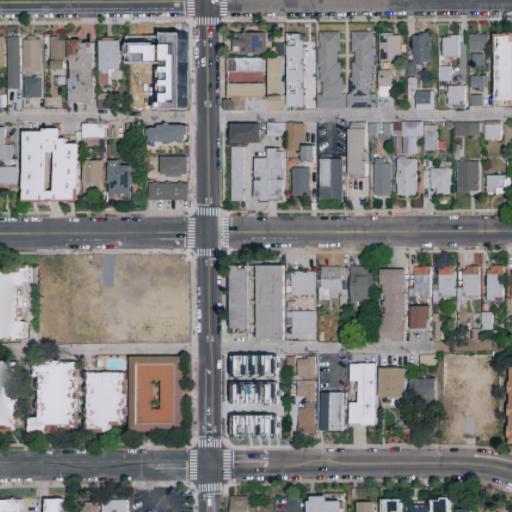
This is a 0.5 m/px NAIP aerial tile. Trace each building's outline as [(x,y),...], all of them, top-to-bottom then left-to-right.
[(376,109),(350,109),(351,32),(373,32),(373,90),(376,90),(376,109)] [(235,54),(235,33),(266,33),(266,54),(235,54)] [(319,109),(318,33),(342,33),(342,109),(319,109)] [(400,62),(380,62),(380,34),(400,34),(400,62)] [(430,34),(430,66),(411,66),(411,34),(430,34)] [(487,52),(469,52),(469,34),(487,34),(487,52)] [(169,35),(138,35),(138,59),(169,59),(169,35)] [(305,35),(305,66),(288,66),(288,35),(305,35)] [(511,102),(495,102),(495,35),(511,35),(511,102)] [(442,59),(442,36),(459,36),(459,59),(442,59)] [(20,85),(7,85),(7,37),(20,37),(20,85)] [(51,69),(51,37),(65,37),(65,69),(51,69)] [(24,41),(42,40),(42,99),(25,99),(24,41)] [(69,104),(69,40),(96,40),(96,104),(69,104)] [(121,41),(121,77),(112,77),(112,85),(100,85),(100,41),(121,41)] [(471,70),(471,55),(485,55),(485,70),(471,70)] [(228,112),(228,101),(269,101),(269,59),(283,59),(283,95),(298,95),(298,73),(314,73),(314,112),(228,112)] [(228,73),(228,59),(264,59),(264,73),(228,73)] [(437,81),(449,81),(449,66),(438,66),(437,81)] [(390,73),(390,97),(379,97),(379,73),(390,73)] [(470,89),(469,77),(484,76),(485,88),(470,89)] [(265,84),(265,99),(228,99),(228,84),(265,84)] [(448,87),(464,87),(464,106),(448,106),(448,87)] [(434,111),(416,111),(416,91),(434,91),(434,111)] [(99,109),(100,96),(107,96),(106,110),(99,109)] [(471,106),(471,96),(480,97),(480,106),(471,106)] [(420,154),(403,155),(402,135),(384,135),(384,124),(419,123),(420,154)] [(455,137),(455,123),(471,124),(470,137),(455,137)] [(285,124),(285,136),(267,136),(267,124),(285,124)] [(314,146),(314,162),(301,162),(301,152),(287,152),(287,124),(304,124),(304,146),(314,146)] [(231,143),(231,125),(261,125),(261,143),(231,143)] [(83,145),(83,126),(105,126),(105,145),(83,145)] [(148,143),(148,126),(189,126),(189,143),(148,143)] [(426,152),(422,128),(435,126),(440,150),(426,152)] [(485,141),(485,126),(501,126),(501,141),(485,141)] [(0,129),(6,129),(6,145),(12,145),(12,165),(17,165),(17,192),(0,192),(0,129)] [(349,179),(349,129),(367,129),(367,179),(349,179)] [(80,142),(80,203),(25,203),(25,131),(60,131),(60,142),(80,142)] [(231,202),(231,148),(242,148),(242,202),(231,202)] [(254,201),(255,159),(265,159),(265,149),(284,149),(283,201),(254,201)] [(188,177),(160,177),(160,157),(188,157),(188,177)] [(344,159),(344,200),(321,200),(321,159),(344,159)] [(417,159),(417,196),(397,196),(397,159),(417,159)] [(374,196),(374,160),(391,160),(391,196),(374,196)] [(105,161),(105,185),(85,185),(85,161),(105,161)] [(456,194),(456,162),(480,162),(480,194),(456,194)] [(138,185),(133,185),(133,196),(109,196),(109,164),(138,164),(138,185)] [(308,167),(308,196),(293,196),(293,167),(308,167)] [(450,169),(450,195),(431,195),(431,169),(450,169)] [(487,176),(507,176),(507,194),(487,194),(487,176)] [(188,201),(149,201),(149,184),(188,184),(188,201)] [(27,340),(0,340),(0,266),(27,266),(27,340)] [(93,286),(79,286),(79,266),(93,266),(93,286)] [(284,341),(257,341),(257,266),(284,266),(284,341)] [(251,267),(251,331),(231,331),(231,267),(251,267)] [(454,267),(454,298),(438,298),(438,267),(454,267)] [(504,267),(504,301),(487,301),(487,267),(504,267)] [(321,268),(346,268),(346,300),(321,300),(321,268)] [(374,268),(374,302),(351,302),(351,268),(374,268)] [(430,268),(430,298),(413,298),(413,268),(430,268)] [(479,268),(479,299),(459,299),(459,268),(479,268)] [(380,341),(380,269),(406,269),(406,341),(380,341)] [(315,294),(291,294),(291,272),(315,272),(315,294)] [(129,291),(190,291),(190,334),(129,334),(129,291)] [(98,316),(84,317),(83,304),(98,303),(98,316)] [(410,329),(410,307),(429,307),(429,329),(410,329)] [(315,334),(287,334),(287,312),(315,312),(315,334)] [(335,314),(335,333),(321,333),(321,314),(335,314)] [(227,377),(272,377),(272,352),(227,352),(227,377)] [(294,355),(285,356),(286,371),(294,371),(294,355)] [(434,356),(434,366),(421,366),(421,356),(434,356)] [(187,358),(187,434),(130,434),(130,358),(187,358)] [(316,376),(296,376),(296,358),(316,358),(316,376)] [(79,434),(33,434),(32,361),(79,360),(79,434)] [(19,433),(0,433),(0,361),(19,361),(19,433)] [(377,365),(378,425),(351,425),(351,403),(360,403),(360,383),(351,383),(351,365),(377,365)] [(406,399),(380,399),(380,368),(406,368),(406,399)] [(86,373),(127,373),(127,425),(112,425),(112,434),(86,434),(86,373)] [(411,380),(436,380),(436,403),(411,403),(411,380)] [(298,429),(297,381),(315,381),(315,429),(298,429)] [(226,407),(272,407),(272,383),(226,383),(226,407)] [(344,393),(344,432),(321,432),(321,393),(344,393)] [(227,437),(272,437),(272,412),(227,412),(227,437)] [(231,497),(231,511),(249,511),(249,497),(231,497)] [(312,497),(312,502),(308,502),(308,511),(342,511),(342,502),(328,502),(328,498),(312,497)] [(46,511),(46,499),(66,499),(66,511),(46,511)] [(433,511),(433,501),(442,501),(442,499),(452,499),(452,511),(433,511)] [(0,511),(0,500),(23,500),(23,511),(0,511)] [(382,511),(382,500),(402,500),(402,511),(382,511)] [(128,501),(128,511),(103,511),(103,501),(128,501)] [(96,511),(97,502),(79,502),(78,511),(96,511)] [(358,511),(358,503),(375,503),(375,511),(358,511)] [(427,511),(427,503),(408,504),(408,511),(427,511)]
